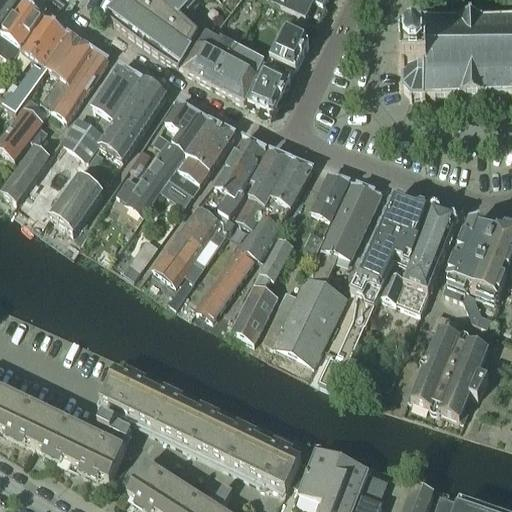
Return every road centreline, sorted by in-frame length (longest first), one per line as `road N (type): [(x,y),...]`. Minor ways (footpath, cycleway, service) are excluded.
road 1 (residential): [(292,149),(182,100),(76,30)]
road 2 (residential): [(511,208),(471,205),(292,149)]
road 3 (residential): [(292,149),(355,0)]
